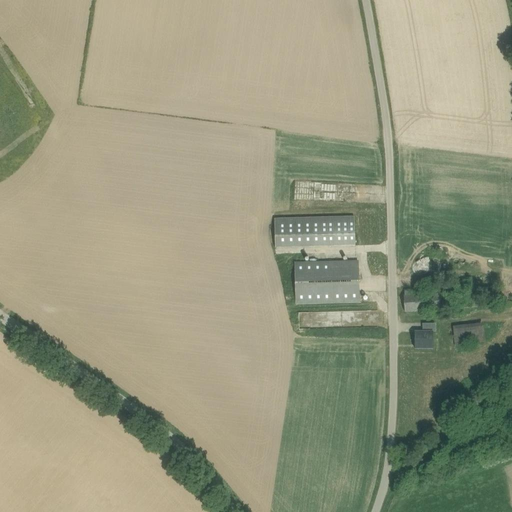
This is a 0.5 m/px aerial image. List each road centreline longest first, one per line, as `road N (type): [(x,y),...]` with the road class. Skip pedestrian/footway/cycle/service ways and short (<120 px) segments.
road 1 (unclassified): [(374,511),(390,448),(389,157),(364,0)]
road 2 (unclassified): [(236,511),(174,441),(0,315)]
road 3 (track): [(383,492),(511,386)]
